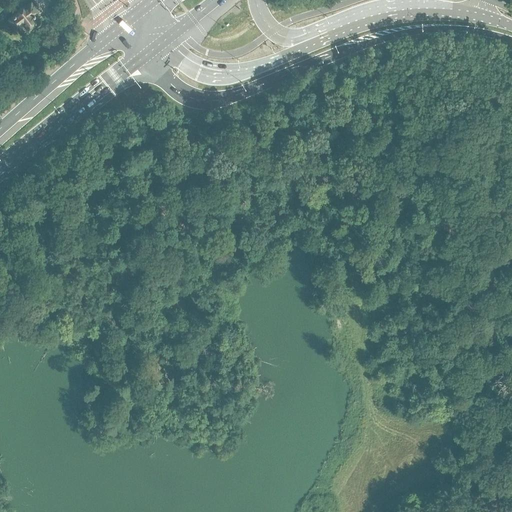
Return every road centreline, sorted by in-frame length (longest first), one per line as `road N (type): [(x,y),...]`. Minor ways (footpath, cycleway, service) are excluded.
road 1 (secondary): [(145,56),(187,95),(219,101),(411,30),(467,29),(511,41)]
road 2 (secondary): [(351,28),(229,72),(199,66),(166,38)]
road 3 (primary): [(0,170),(145,56)]
road 4 (unknown): [(177,0),(219,42),(282,9),(319,0)]
road 5 (primary): [(121,24),(0,128)]
road 6 (secondary): [(475,14),(416,10),(351,28)]
